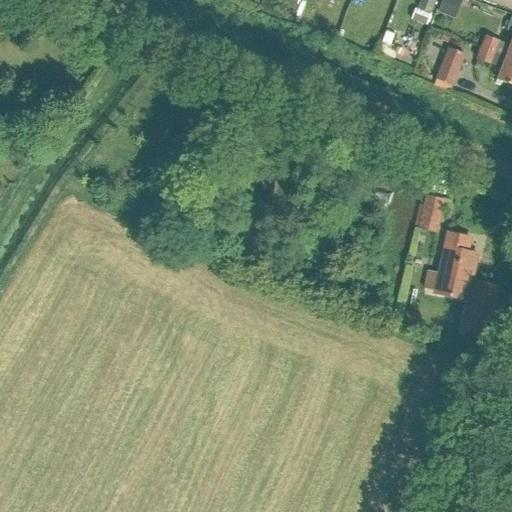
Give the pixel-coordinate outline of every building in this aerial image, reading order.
[(421,0),(418,9),(430,14),(435,0),(421,0)] [(444,0),(439,15),(457,22),(464,0),(444,0)] [(481,47),(480,49),(511,61),(511,16),(506,32),(511,33),(511,44),(511,47),(485,37),(481,47)] [(386,32),(382,43),(393,47),(397,36),(386,32)] [(448,48),(436,79),(453,85),(465,54),(448,48)] [(511,86),(511,61),(480,49),(477,59),(503,69),(498,81),(511,86)] [(436,79),(434,85),(450,92),(453,85),(436,79)] [(271,220),(294,168),(267,156),(244,208),(271,220)] [(115,196),(109,204),(126,215),(131,207),(115,196)] [(444,200),(425,196),(423,206),(418,227),(418,229),(437,233),(444,200)] [(141,219),(151,225),(162,207),(151,201),(141,219)] [(434,293),(465,300),(465,297),(474,299),(467,329),(487,333),(497,287),(477,283),(477,284),(469,282),(471,272),(474,272),(478,255),(468,252),(471,238),(448,233),(439,273),(428,271),(424,289),(435,291),(434,293)]
